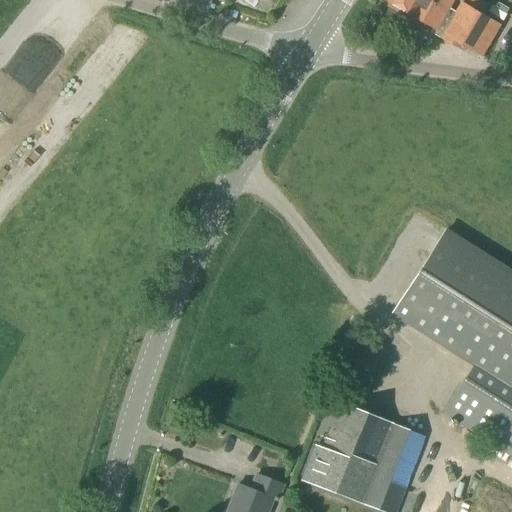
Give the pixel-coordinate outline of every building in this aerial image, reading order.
[(450,9),(454,0),(393,0),(391,4),(434,28),(438,31),(450,9)] [(482,58),(500,26),(485,17),(485,18),(461,4),(457,12),(450,9),(438,31),(434,28),(431,33),(442,38),(441,39),(465,52),(467,49),(482,58)] [(511,459),(511,271),(444,229),(390,316),(472,368),(442,416),(511,459)] [(363,398),(383,348),(345,333),(325,385),(363,398)] [(378,511),(395,511),(425,438),(341,405),(324,449),(315,446),(301,482),(378,511)] [(431,458),(417,495),(431,501),(446,463),(431,458)] [(279,504),(286,486),(254,474),(248,491),(236,486),(225,511),(267,511),(272,501),(279,504)] [(282,500),(277,511),(296,511),(298,506),(282,500)]
